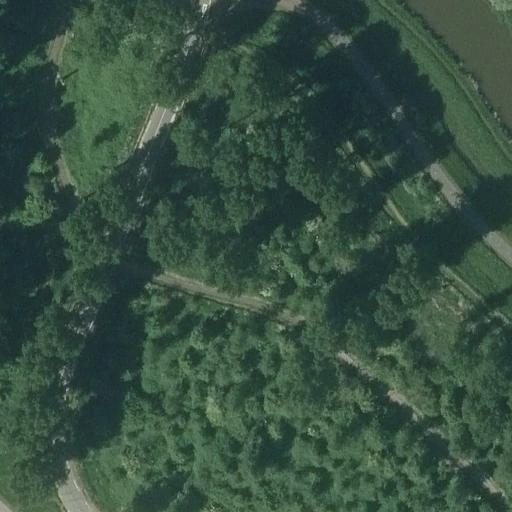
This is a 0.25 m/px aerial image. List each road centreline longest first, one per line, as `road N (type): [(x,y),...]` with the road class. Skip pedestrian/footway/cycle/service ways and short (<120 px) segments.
road 1 (unknown): [(60,0),(46,129),(58,187),(108,254),(302,324),(397,401),(506,511)]
road 2 (unclassified): [(79,511),(52,447),(53,415),(200,0)]
